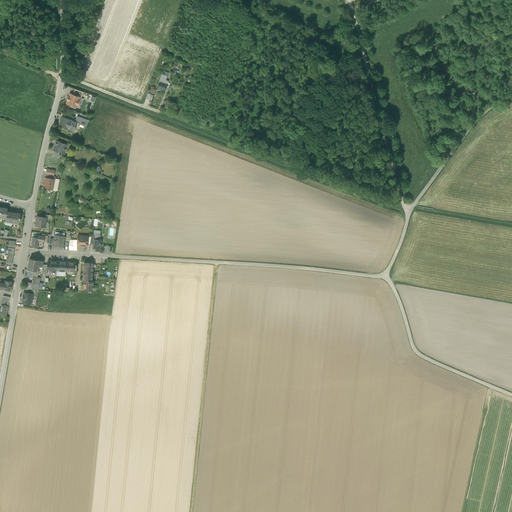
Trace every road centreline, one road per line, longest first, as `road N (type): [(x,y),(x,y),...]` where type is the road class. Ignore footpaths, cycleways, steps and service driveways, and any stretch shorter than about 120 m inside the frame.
road 1 (unclassified): [(23,251),(386,278)]
road 2 (track): [(404,209),(158,112)]
road 3 (unclassified): [(407,220),(350,0)]
road 4 (unclassified): [(386,278),(418,355),(511,394)]
road 5 (unclassified): [(511,97),(476,120),(407,220)]
road 6 (unclassified): [(0,387),(23,251)]
road 7 (unclassified): [(31,208),(62,75)]
road 8 (track): [(489,385),(462,511)]
